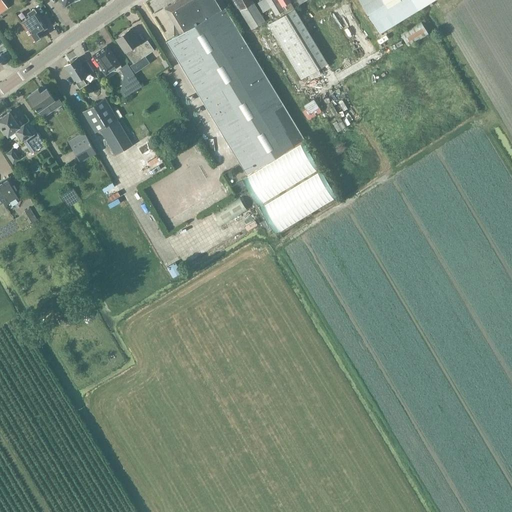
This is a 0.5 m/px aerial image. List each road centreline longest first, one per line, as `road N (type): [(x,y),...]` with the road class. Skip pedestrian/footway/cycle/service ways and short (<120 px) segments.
road 1 (unknown): [(132,0),(222,149),(220,173),(190,208)]
road 2 (tertiary): [(10,84),(128,0)]
